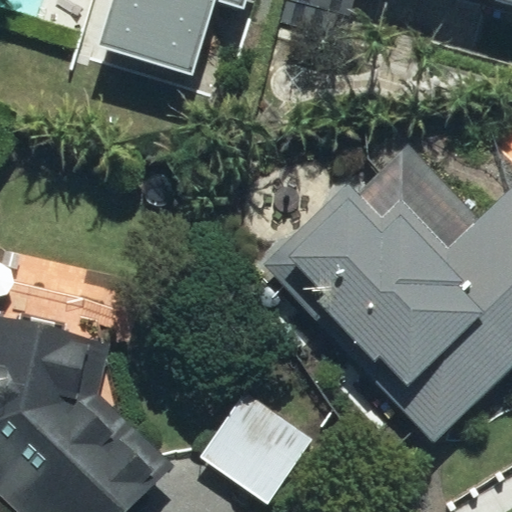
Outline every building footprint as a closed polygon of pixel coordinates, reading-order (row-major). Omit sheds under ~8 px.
[(240,21),(245,0),(99,0),(81,67),(174,92),(196,9),(240,21)] [(511,0),(423,0),(511,23),(511,0)] [(511,207),(500,196),(436,258),(390,211),(368,233),(334,198),(252,278),(421,450),(511,360),(511,207)] [(129,511),(162,475),(81,405),(92,354),(0,335),(0,510),(2,511),(129,511)] [(264,511),(309,453),(238,399),(189,463),(254,511),(264,511)]
